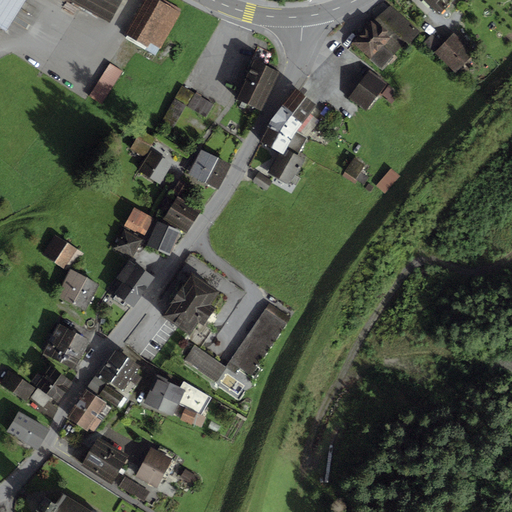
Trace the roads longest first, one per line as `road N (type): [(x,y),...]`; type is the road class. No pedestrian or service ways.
road 1 (residential): [(302,13),(296,66),(229,191),(84,380),(46,446),(0,493)]
road 2 (track): [(511,137),(408,264),(360,338)]
